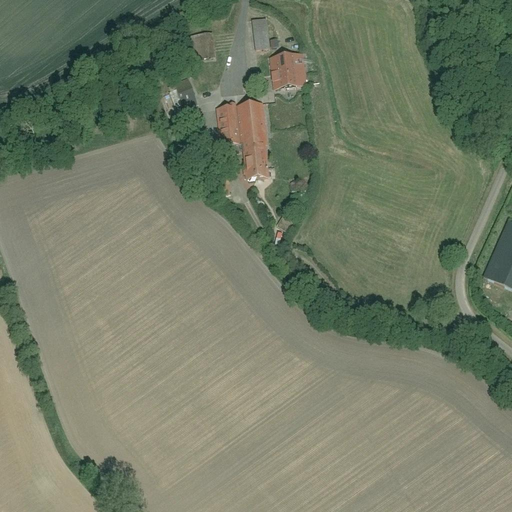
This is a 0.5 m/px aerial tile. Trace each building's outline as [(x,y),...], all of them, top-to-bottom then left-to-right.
[(264,22),(251,23),(254,53),(267,51),(264,22)] [(215,59),(212,28),(189,31),(192,62),(215,59)] [(306,89),(302,57),(268,61),(271,92),(306,89)] [(176,94),(184,112),(197,106),(189,88),(176,94)] [(269,181),(262,107),(218,111),(221,149),(240,147),(244,183),(269,181)] [(210,187),(212,200),(229,198),(227,185),(210,187)] [(268,209),(264,222),(275,225),(279,212),(268,209)] [(511,227),(507,225),(481,282),(511,295),(511,227)]
